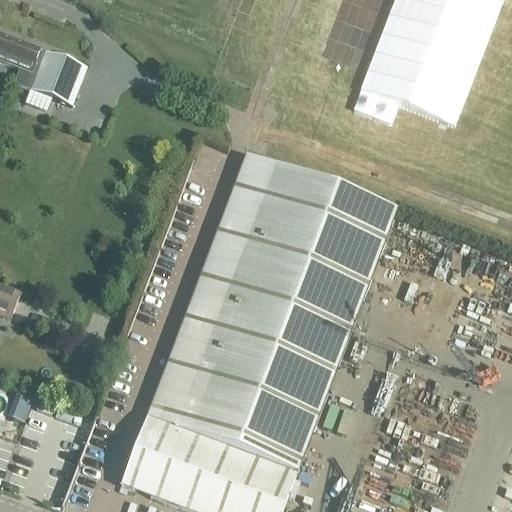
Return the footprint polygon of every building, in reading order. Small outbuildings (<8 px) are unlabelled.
[(86,73),(0,39),(0,63),(20,72),(14,87),(72,110),(86,73)] [(296,480),(395,218),(245,161),(146,424),(296,480)] [(21,302),(0,293),(0,322),(11,327),(21,302)] [(494,312),(485,331),(492,334),(501,315),(494,312)] [(92,355),(87,367),(90,376),(88,382),(94,385),(104,360),(92,355)] [(146,425),(120,492),(172,511),(283,511),(295,481),(146,425)] [(310,483),(321,487),(328,466),(318,462),(310,483)]
